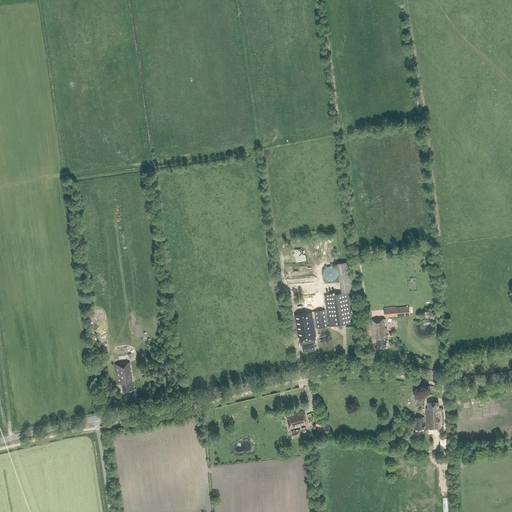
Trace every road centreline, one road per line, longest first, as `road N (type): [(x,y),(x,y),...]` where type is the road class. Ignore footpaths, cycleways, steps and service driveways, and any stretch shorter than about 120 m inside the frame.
road 1 (tertiary): [(95,418),(337,366),(456,381),(511,377)]
road 2 (track): [(57,176),(269,143),(289,0)]
